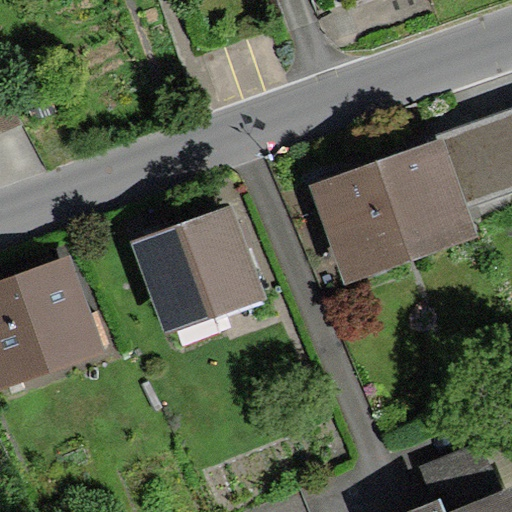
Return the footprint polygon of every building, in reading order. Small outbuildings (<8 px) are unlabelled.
[(0,127),(12,122),(0,93),(0,127)] [(329,194),(349,251),(381,240),(385,251),(457,226),(446,196),(484,183),(465,128),(426,142),(432,158),(329,194)] [(144,247),(170,317),(211,302),(215,313),(254,299),(236,250),(249,245),(242,225),(229,230),(224,218),(144,247)] [(0,298),(0,368),(1,370),(102,333),(95,313),(79,319),(64,276),(37,285),(32,273),(6,283),(10,295),(0,298)] [(419,511),(511,511),(511,510),(505,494),(481,448),(422,472),(435,506),(419,511)]
